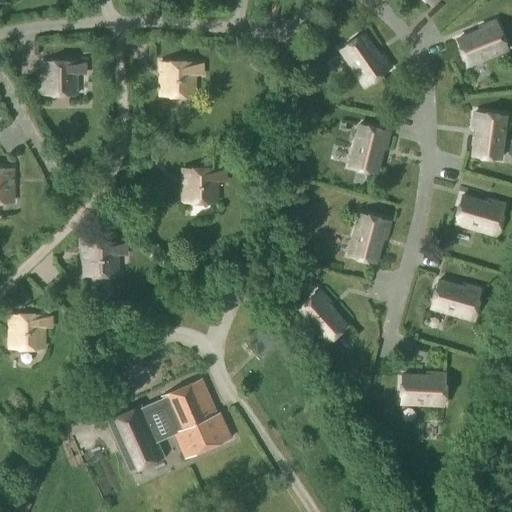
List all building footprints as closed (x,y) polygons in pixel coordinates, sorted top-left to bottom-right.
[(467,66),(507,50),(496,21),(479,28),(480,31),(457,41),(467,66)] [(376,55),(362,35),(340,51),(365,86),(389,69),(379,54),(376,55)] [(43,95),(76,95),(75,62),(42,62),(43,95)] [(160,97),(193,97),(193,64),(160,64),(160,97)] [(499,160),(504,116),(474,113),(472,131),(475,131),(472,156),(499,160)] [(384,150),(389,132),(359,124),(349,167),(375,173),(381,149),(384,150)] [(0,203),(14,203),(14,170),(0,170),(0,203)] [(216,203),(216,170),(183,170),(183,203),(216,203)] [(485,204),(461,197),(454,223),(495,235),(504,206),(486,201),(485,204)] [(384,239),(389,222),(359,214),(348,256),(375,263),(381,238),(384,239)] [(84,277),(117,277),(117,243),(83,244),(84,277)] [(461,290),(437,283),(430,309),(472,321),(480,291),(462,287),(461,290)] [(325,344),(345,326),(329,307),(331,305),(319,291),(296,311),(325,344)] [(258,359),(288,334),(288,333),(273,315),(243,342),(258,359)] [(43,350),(43,316),(9,316),(9,350),(43,350)] [(131,376),(152,366),(141,343),(121,352),(131,376)] [(443,405),(444,375),(426,374),(426,377),(401,376),(400,403),(443,405)] [(184,458),(230,438),(218,413),(215,414),(200,380),(161,397),(162,400),(141,409),(139,406),(106,421),(129,472),(162,458),(155,441),(173,433),(184,458)] [(73,411),(64,405),(59,413),(68,418),(73,411)] [(17,499),(11,511),(27,511),(31,504),(18,499),(18,498),(17,499)]
